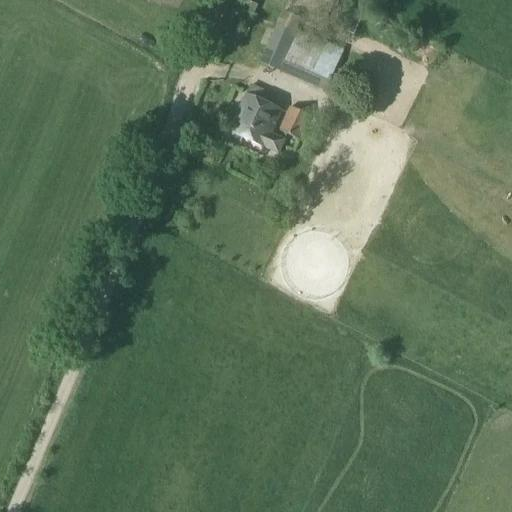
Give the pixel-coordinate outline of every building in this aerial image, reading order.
[(252,13),(256,5),(244,0),(243,0),(240,7),(252,13)] [(260,64),(278,72),(301,21),(281,12),(260,64)] [(355,31),(354,12),(342,13),(344,32),(355,31)] [(228,132),(265,149),(277,154),(283,141),(270,135),(281,112),(245,95),(228,132)] [(301,137),(305,128),(309,119),(289,109),(279,131),(300,140),(301,137)]
